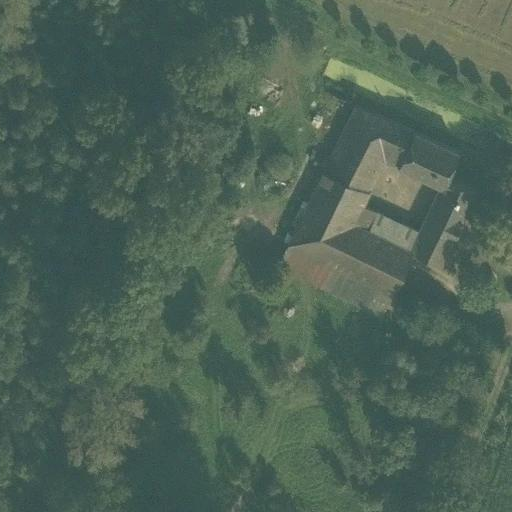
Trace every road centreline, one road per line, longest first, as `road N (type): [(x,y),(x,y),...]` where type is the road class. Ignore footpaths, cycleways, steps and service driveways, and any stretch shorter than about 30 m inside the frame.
road 1 (track): [(511,120),(244,0)]
road 2 (track): [(456,511),(511,337)]
